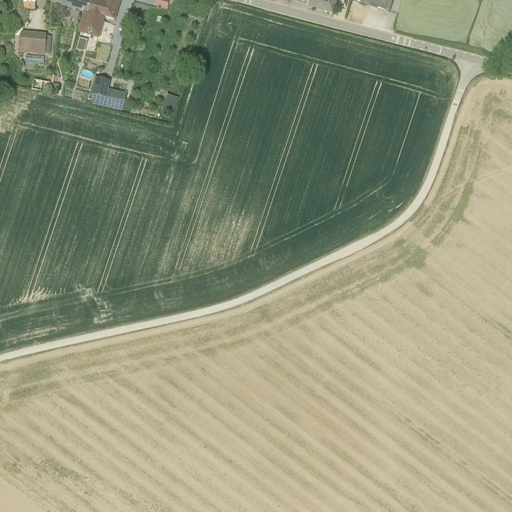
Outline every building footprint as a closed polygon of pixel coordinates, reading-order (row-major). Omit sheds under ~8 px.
[(51,0),(50,3),(82,12),(78,30),(80,31),(85,13),(86,13),(89,3),(88,3),(78,0),(51,0)] [(112,21),(113,21),(117,9),(116,9),(118,0),(101,0),(101,4),(89,0),(88,3),(89,3),(86,13),(85,13),(80,31),(79,33),(87,36),(87,37),(88,38),(89,36),(97,38),(100,27),(102,20),(105,21),(105,19),(112,21)] [(156,0),(154,7),(166,10),(169,0),(156,0)] [(310,0),(308,7),(333,15),(337,0),(310,0)] [(351,0),(352,0),(388,12),(392,0),(351,0)] [(19,53),(44,55),(46,36),(20,34),(19,53)] [(80,39),(77,50),(85,53),(88,41),(80,39)] [(33,81),(31,90),(49,94),(50,84),(52,77),(46,76),(44,83),(33,81)] [(91,95),(106,98),(124,103),(126,94),(107,90),(109,82),(94,79),(91,95)] [(50,84),(49,94),(58,96),(60,86),(50,84)] [(174,116),(179,98),(167,95),(162,112),(174,116)]
